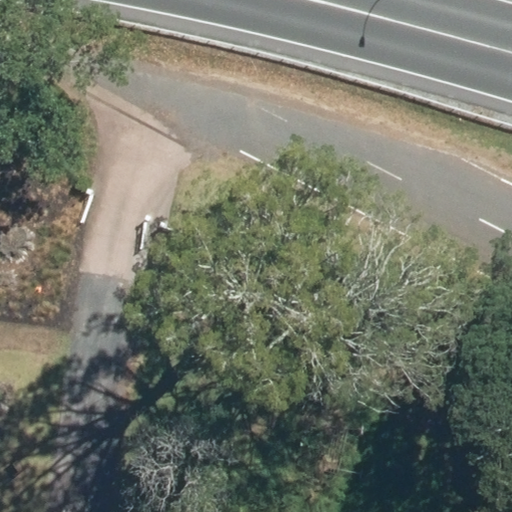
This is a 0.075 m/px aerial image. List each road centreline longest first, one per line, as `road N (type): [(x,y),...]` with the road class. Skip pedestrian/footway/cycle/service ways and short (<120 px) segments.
road 1 (unclassified): [(177,74),(511,242)]
road 2 (tertiary): [(315,0),(511,53)]
